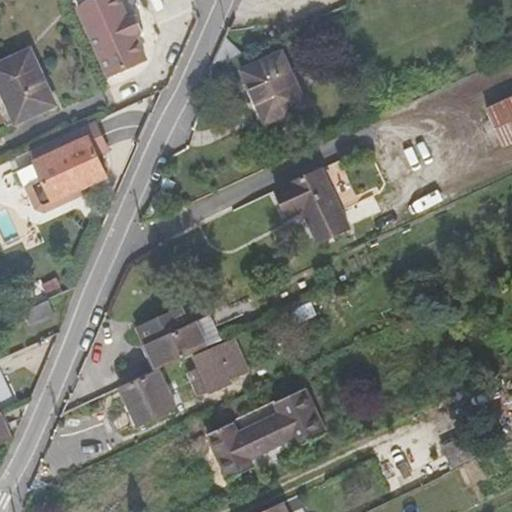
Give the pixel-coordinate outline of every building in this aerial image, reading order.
[(121,0),(95,0),(78,8),(109,78),(148,61),(137,35),(145,31),(138,15),(130,18),(121,0)] [(243,55),(225,40),(212,69),(243,55)] [(20,120),(56,104),(32,52),(0,65),(0,84),(3,92),(6,91),(20,120)] [(281,53),(242,70),(266,123),(305,106),(281,53)] [(118,104),(146,93),(139,75),(111,86),(118,104)] [(511,97),(487,109),(505,147),(511,144),(511,97)] [(94,120),(71,131),(31,149),(37,162),(44,177),(26,185),(37,208),(45,211),(70,199),(73,191),(107,175),(98,156),(108,151),(94,120)] [(318,244),(351,229),(322,169),(276,191),(289,219),(303,213),(318,244)] [(24,313),(30,325),(55,314),(50,302),(24,313)] [(150,343),(190,325),(182,306),(142,325),(150,343)] [(196,322),(207,347),(224,339),(212,315),(196,322)] [(207,347),(196,322),(190,325),(150,343),(146,345),(157,370),(160,369),(207,347)] [(236,339),(194,358),(209,393),(233,383),(231,377),(237,375),(231,361),(244,356),(236,339)] [(178,407),(160,369),(157,370),(120,388),(138,427),(178,407)] [(234,423),(208,436),(228,480),(255,467),(251,459),(292,440),(296,449),(329,433),(307,389),(275,404),(279,412),(238,433),(234,423)] [(0,441),(12,437),(0,411),(0,441)] [(450,470),(474,458),(465,440),(441,451),(450,470)] [(289,511),(284,501),(261,511),(289,511)]
